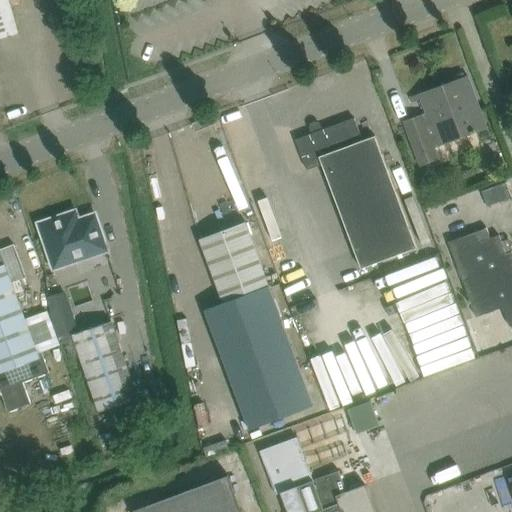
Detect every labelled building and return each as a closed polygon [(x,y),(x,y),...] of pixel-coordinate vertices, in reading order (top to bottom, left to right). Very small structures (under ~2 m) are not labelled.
[(0,0),(0,38),(18,33),(8,0),(0,0)] [(436,146),(487,127),(467,75),(410,96),(412,102),(421,99),(426,111),(403,120),(420,166),(440,158),(436,146)] [(375,135),(363,140),(354,117),(295,139),(307,170),(322,164),(361,268),(417,247),(375,135)] [(487,206),(511,196),(511,195),(507,182),(482,191),(487,206)] [(75,210),(59,216),(38,223),(54,269),(107,250),(95,214),(78,219),(75,210)] [(245,222),(200,238),(207,257),(224,302),(204,310),(248,429),(313,405),(269,286),(252,240),(245,222)] [(511,323),(511,251),(511,250),(505,253),(498,235),(490,238),(486,228),(449,242),(476,316),(503,306),(510,324),(511,323)] [(0,388),(8,411),(31,403),(23,381),(49,372),(41,351),(37,352),(11,283),(26,277),(14,244),(0,249),(0,388)] [(79,330),(70,306),(64,291),(48,297),(49,314),(58,338),(79,330)] [(74,338),(64,341),(69,356),(79,353),(99,411),(138,398),(111,321),(72,334),(74,338)] [(380,424),(371,399),(348,408),(357,433),(380,424)] [(298,436),(265,448),(281,491),(288,511),(375,511),(365,484),(346,490),(339,470),(328,474),(313,479),(298,436)] [(240,511),(227,476),(135,510),(135,511),(240,511)]
